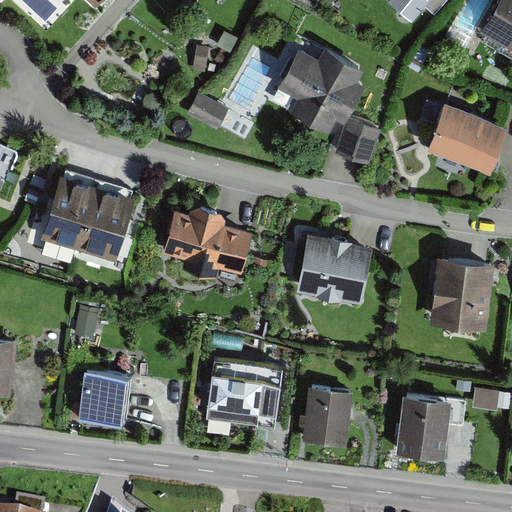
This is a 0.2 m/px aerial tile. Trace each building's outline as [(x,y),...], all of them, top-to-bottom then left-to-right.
[(392,0),(413,16),(426,0),(392,0)] [(511,50),(511,0),(499,0),(481,33),(511,50)] [(192,67),(208,69),(212,46),(196,43),(192,67)] [(336,141),(369,76),(324,53),(318,64),(295,53),(275,91),(295,101),(287,117),(336,141)] [(219,128),(229,107),(198,91),(188,112),(219,128)] [(490,164),(504,125),(447,104),(432,144),(490,164)] [(383,134),(350,123),(337,160),(370,171),(383,134)] [(0,195),(16,157),(0,150),(0,195)] [(81,249),(100,186),(61,175),(43,238),(81,249)] [(119,261),(138,198),(100,186),(81,249),(119,261)] [(245,275),(257,230),(225,222),(228,212),(194,203),(191,214),(177,210),(166,252),(186,257),(183,268),(221,277),(223,269),(245,275)] [(363,304),(375,245),(309,232),(297,291),(363,304)] [(487,329),(495,262),(439,255),(431,322),(487,329)] [(0,395),(8,397),(15,343),(0,341),(0,395)] [(278,427),(285,367),(214,359),(207,419),(278,427)] [(80,416),(123,422),(130,375),(86,369),(80,416)] [(347,443),(354,389),(310,384),(307,411),(299,410),(298,421),(304,422),(302,437),(347,443)] [(445,459),(453,401),(404,394),(396,452),(445,459)] [(496,405),(469,402),(467,421),(494,424),(496,405)] [(127,511),(113,502),(108,511),(127,511)]
